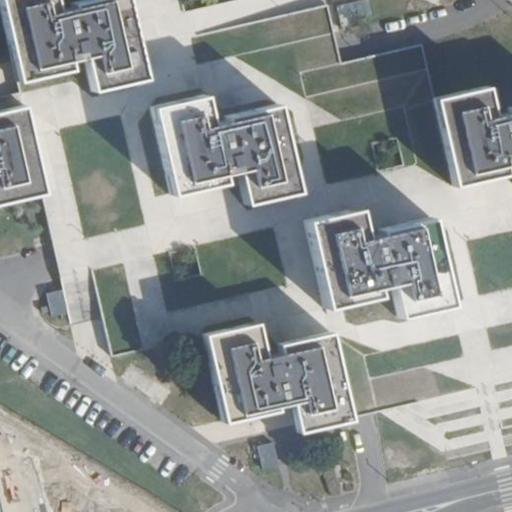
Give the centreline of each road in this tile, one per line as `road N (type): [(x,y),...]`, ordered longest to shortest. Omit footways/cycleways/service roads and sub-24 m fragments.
road 1 (residential): [(0,307),(219,467)]
road 2 (tertiary): [(507,490),(380,511)]
